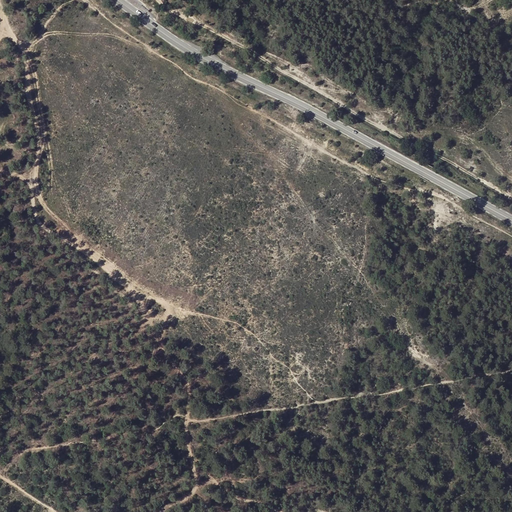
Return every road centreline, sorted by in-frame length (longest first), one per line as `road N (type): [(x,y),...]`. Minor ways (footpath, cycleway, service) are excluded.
road 1 (primary): [(117,0),(207,63),(511,221)]
road 2 (track): [(157,0),(511,198)]
road 3 (track): [(3,24),(25,62),(41,203),(136,299)]
